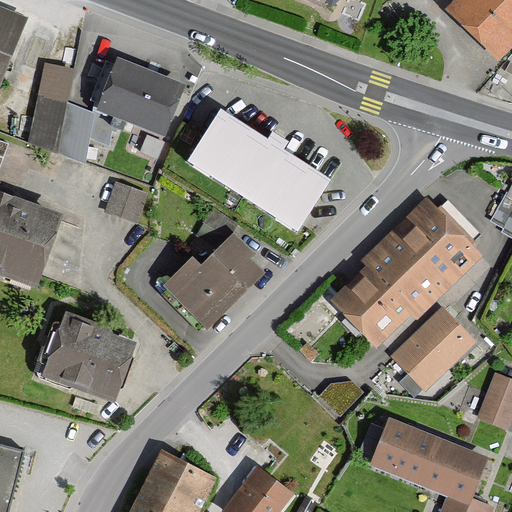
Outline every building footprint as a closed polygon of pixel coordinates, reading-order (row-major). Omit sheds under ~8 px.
[(0,0),(0,84),(29,10),(0,0)] [(293,0),(332,16),(339,0),(293,0)] [(498,65),(511,50),(511,0),(447,0),(440,8),(498,65)] [(99,107),(163,133),(183,85),(118,59),(99,107)] [(73,66),(39,60),(33,99),(67,104),(73,66)] [(272,138),(223,108),(190,161),(304,233),(338,179),(290,149),(294,142),(276,131),(272,138)] [(115,177),(105,208),(139,219),(149,187),(115,177)] [(0,276),(33,289),(61,213),(0,190),(0,276)] [(380,358),(485,258),(430,200),(325,300),(380,358)] [(202,245),(158,287),(202,334),(269,272),(233,234),(212,255),(202,245)] [(472,345),(438,310),(387,360),(421,395),(472,345)] [(35,368),(114,398),(136,342),(57,312),(35,368)] [(511,409),(511,384),(491,377),(475,423),(504,433),(511,409)] [(392,417),(373,464),(420,483),(439,435),(392,417)] [(493,457),(439,435),(420,483),(446,494),(474,504),(493,457)] [(5,511),(22,450),(0,444),(0,511),(5,511)] [(127,511),(199,511),(217,479),(159,450),(127,511)] [(258,462),(220,511),(276,511),(294,488),(258,462)] [(491,511),(446,494),(439,511),(491,511)]
